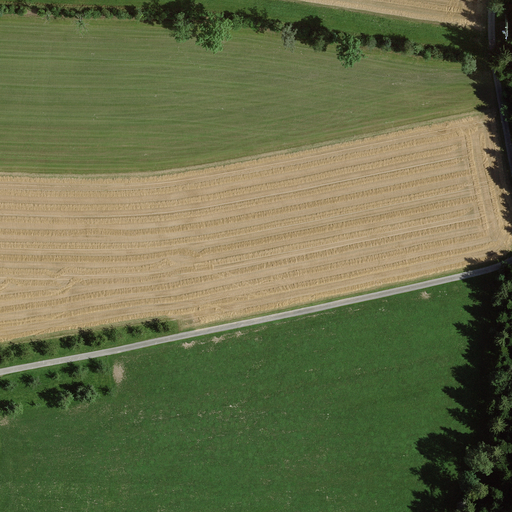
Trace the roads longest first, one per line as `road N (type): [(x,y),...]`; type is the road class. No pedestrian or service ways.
road 1 (track): [(0,372),(511,260)]
road 2 (track): [(511,166),(492,57),(493,0)]
